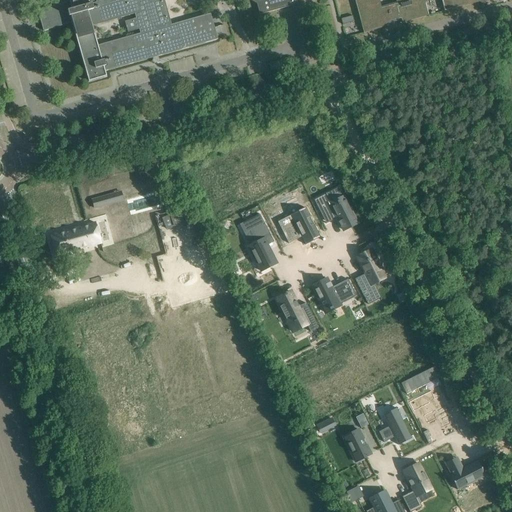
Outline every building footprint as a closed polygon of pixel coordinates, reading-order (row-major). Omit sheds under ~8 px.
[(95,0),(96,2),(89,4),(88,0),(69,0),(69,1),(38,10),(43,31),(72,22),(88,81),(106,76),(105,71),(217,39),(210,14),(171,25),(164,0),(95,0)] [(250,0),(257,4),(259,14),(297,4),(296,0),(250,0)] [(379,0),(354,0),(363,33),(382,28),(381,25),(405,19),(406,21),(428,15),(424,0),(395,0),(396,2),(381,6),(379,0)] [(441,0),(444,11),(451,9),(481,1),(480,0),(483,0),(484,1),(486,0),(441,0)] [(352,16),(341,19),(342,24),(354,21),(352,16)] [(272,62),(268,63),(271,73),(292,66),(290,57),(286,58),(282,59),(275,61),(272,62)] [(92,199),(95,209),(124,200),(122,191),(92,199)] [(321,200),(316,202),(325,221),(330,218),(331,220),(337,218),(339,221),(338,222),(341,227),(343,230),(357,223),(353,214),(349,206),(344,197),(342,197),(339,199),(331,203),(327,193),(326,193),(325,194),(326,195),(320,197),(321,200)] [(130,212),(157,206),(154,195),(128,202),(130,212)] [(295,224),(282,230),(288,243),(298,239),(297,236),(300,235),(304,243),(319,236),(306,209),(291,217),(295,224)] [(187,212),(163,221),(166,229),(190,221),(187,212)] [(253,219),(241,225),(245,233),(251,230),(257,242),(252,245),(250,246),(249,246),(252,252),(261,271),(273,265),(276,264),(272,255),(267,245),(262,236),(269,233),(260,214),(259,214),(261,219),(254,222),(253,219)] [(95,223),(51,235),(56,255),(101,243),(95,223)] [(365,274),(355,279),(364,297),(375,291),(371,284),(385,277),(381,269),(383,269),(378,259),(376,260),(372,251),(357,258),(365,274)] [(313,286),(312,286),(325,313),(326,312),(330,310),(333,309),(339,305),(340,305),(340,304),(356,296),(348,279),(331,288),(327,279),(326,279),(326,280),(324,281),(319,283),(320,283),(313,287),(313,286)] [(277,299),(276,299),(289,324),(289,323),(293,321),(293,322),(296,321),(296,320),(303,317),(307,325),(310,332),(318,327),(306,303),(298,306),(291,292),(290,292),(286,294),(286,293),(283,295),(284,295),(277,299)] [(254,311),(254,312),(258,320),(267,316),(267,315),(266,316),(264,313),(265,312),(263,307),(257,310),(258,311),(255,313),(254,311)] [(435,366),(401,383),(406,394),(426,385),(438,379),(443,376),(437,365),(435,366)] [(430,391),(415,399),(420,409),(428,404),(432,412),(422,417),(428,429),(438,424),(440,429),(456,421),(442,394),(434,399),(430,391)] [(389,427),(378,432),(384,442),(394,437),(398,445),(412,439),(396,408),(383,415),(389,427)] [(363,414),(356,417),(361,428),(368,425),(363,414)] [(331,418),(317,426),(321,433),(335,426),(331,418)] [(358,429),(343,437),(355,462),(371,454),(366,444),(365,444),(363,439),(358,429)] [(449,469),(448,469),(451,474),(450,475),(457,490),(485,476),(477,461),(462,468),(460,463),(459,463),(449,469)] [(413,491),(402,496),(409,511),(410,511),(422,506),(416,496),(431,488),(419,463),(403,471),(413,491)] [(374,507),(366,511),(404,511),(398,500),(391,503),(385,491),(374,497),(378,505),(374,507)]
